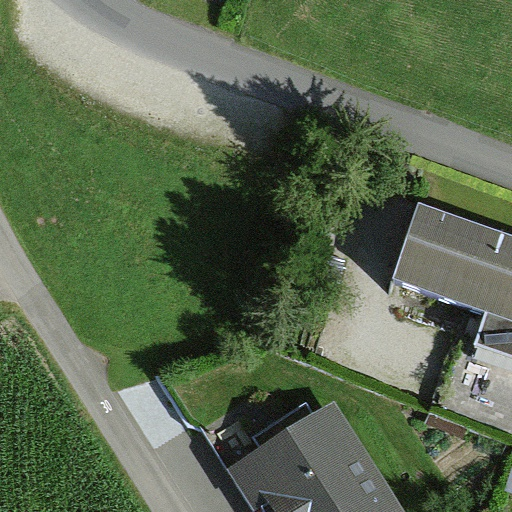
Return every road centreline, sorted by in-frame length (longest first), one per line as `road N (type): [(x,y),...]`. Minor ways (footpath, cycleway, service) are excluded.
road 1 (residential): [(511,169),(161,38),(93,0)]
road 2 (residential): [(0,239),(171,511)]
